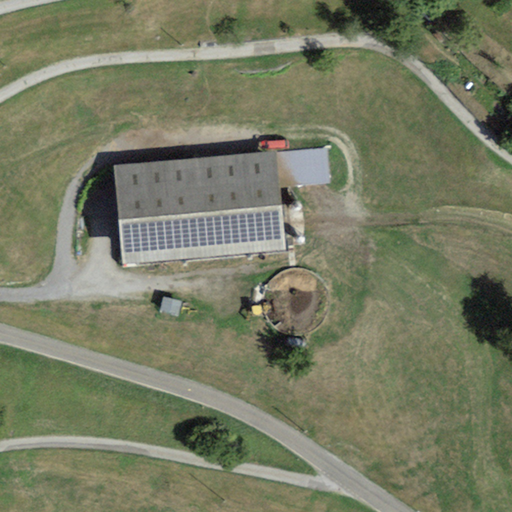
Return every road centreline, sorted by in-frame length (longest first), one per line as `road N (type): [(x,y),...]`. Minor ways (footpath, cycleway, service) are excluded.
road 1 (track): [(0,98),(63,66),(99,59),(375,45),(403,58),(511,159)]
road 2 (tertiary): [(0,335),(238,410),(397,511)]
